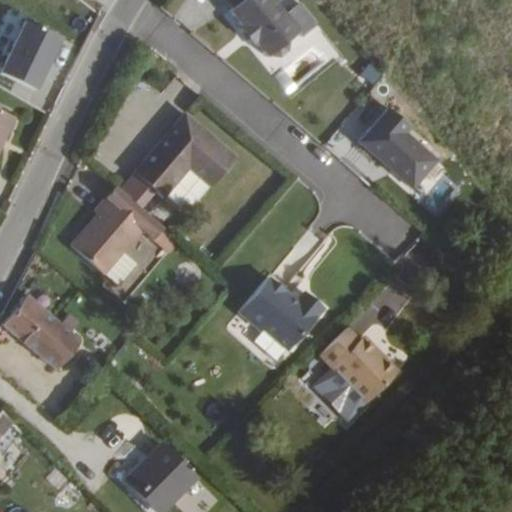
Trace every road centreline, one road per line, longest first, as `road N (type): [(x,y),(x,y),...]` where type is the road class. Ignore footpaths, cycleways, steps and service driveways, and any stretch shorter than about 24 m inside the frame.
road 1 (residential): [(399,241),(124,6)]
road 2 (tertiary): [(124,6),(0,262)]
